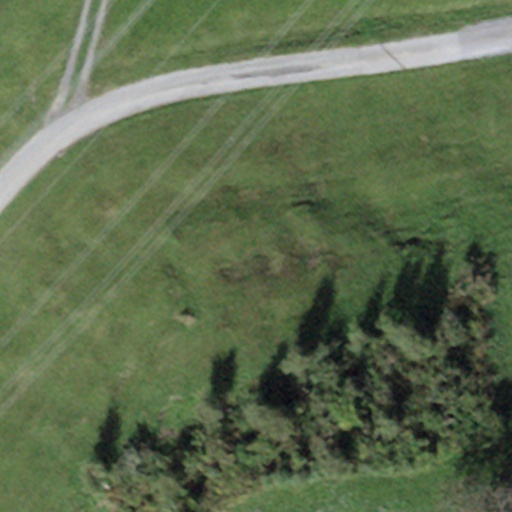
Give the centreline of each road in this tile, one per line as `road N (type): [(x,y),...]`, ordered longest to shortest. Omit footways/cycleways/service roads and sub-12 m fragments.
road 1 (unclassified): [(511,33),(170,87),(98,110),(56,134),(0,195)]
road 2 (track): [(56,134),(96,0)]
